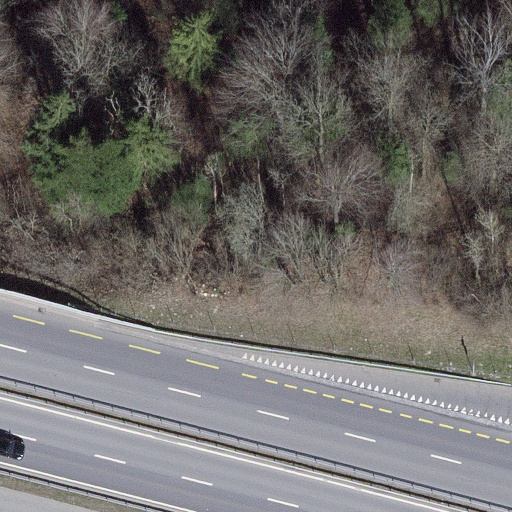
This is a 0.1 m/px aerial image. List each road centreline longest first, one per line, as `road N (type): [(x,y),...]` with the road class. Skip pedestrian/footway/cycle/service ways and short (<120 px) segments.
road 1 (primary): [(0,430),(318,511)]
road 2 (primary): [(511,469),(250,403)]
road 3 (residential): [(511,418),(250,403)]
road 4 (primary): [(250,403),(0,341)]
